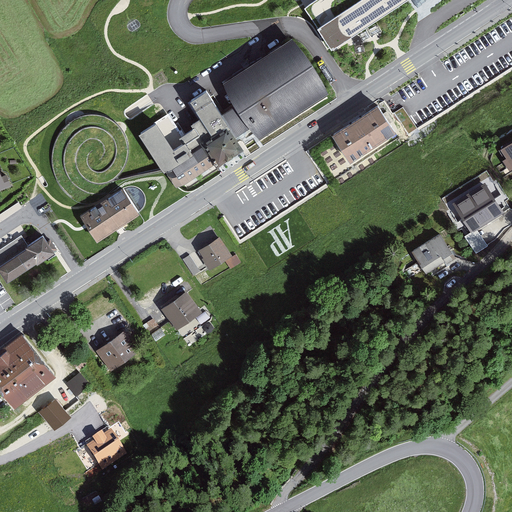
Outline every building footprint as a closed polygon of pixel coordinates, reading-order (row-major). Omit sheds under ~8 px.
[(411,0),(296,0),(332,52),(411,0)] [(244,115),(252,127),(261,140),(327,96),(292,43),(225,87),(244,115)] [(235,137),(252,127),(244,115),(229,124),(209,93),(191,105),(201,120),(192,126),(196,133),(179,144),(164,122),(141,137),(175,188),(216,161),(220,168),(246,152),(235,137)] [(418,128),(403,107),(400,110),(394,114),(405,129),(409,135),(418,128)] [(380,110),(332,141),(347,165),(395,134),(380,110)] [(123,185),(117,178),(118,176),(121,172),(123,168),(126,163),(127,158),(128,152),(127,145),(126,139),(123,133),(118,127),(113,122),(106,118),(98,116),(90,115),(84,117),(76,120),(69,124),(63,130),(57,140),(54,149),(52,159),(53,168),(57,179),(63,189),(71,197),(81,203),(87,204),(91,204),(97,202),(123,185)] [(511,140),(497,149),(509,169),(511,166),(511,140)] [(0,190),(8,187),(0,170),(0,190)] [(452,203),(471,233),(504,213),(486,183),(452,203)] [(125,187),(80,216),(97,243),(143,214),(125,187)] [(426,277),(458,257),(436,223),(404,243),(426,277)] [(21,237),(0,250),(0,270),(9,284),(53,255),(42,238),(28,247),(21,237)] [(209,270),(224,263),(227,268),(239,261),(235,254),(231,256),(223,238),(199,249),(209,270)] [(180,258),(188,273),(196,269),(189,254),(180,258)] [(163,307),(176,330),(203,313),(190,291),(163,307)] [(95,352),(109,372),(139,351),(125,331),(95,352)] [(0,386),(16,407),(59,376),(26,332),(0,350),(0,386)] [(81,356),(70,364),(75,372),(86,365),(81,356)] [(70,393),(85,381),(79,373),(63,385),(70,393)] [(39,409),(45,418),(60,408),(54,399),(39,409)] [(123,453),(110,434),(88,449),(101,467),(123,453)]
